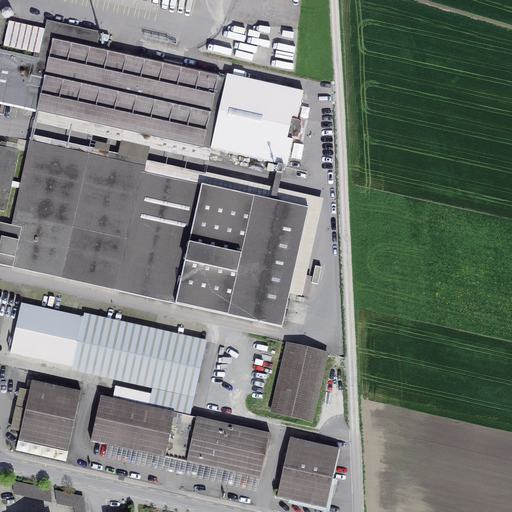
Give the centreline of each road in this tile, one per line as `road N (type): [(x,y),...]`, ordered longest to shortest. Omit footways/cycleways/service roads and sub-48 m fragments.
road 1 (unclassified): [(334,0),(357,511)]
road 2 (tertiary): [(227,511),(0,458)]
